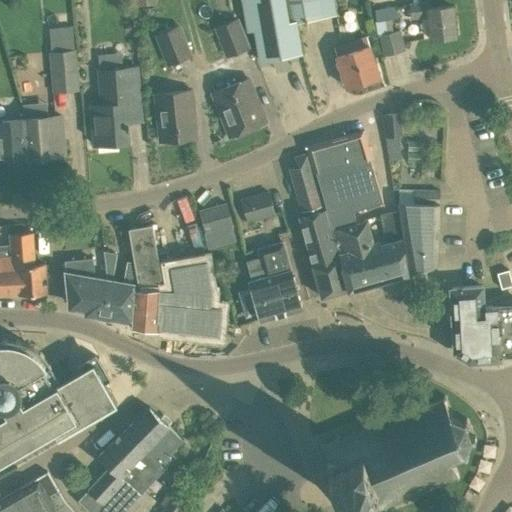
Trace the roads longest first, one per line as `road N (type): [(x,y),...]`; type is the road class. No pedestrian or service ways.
road 1 (residential): [(0,216),(133,203),(235,168),(334,116),(500,60)]
road 2 (tertiary): [(510,384),(391,348),(330,345),(220,368),(170,363)]
road 3 (residential): [(0,483),(155,391),(170,363)]
road 4 (tertiary): [(170,363),(86,326),(0,318)]
